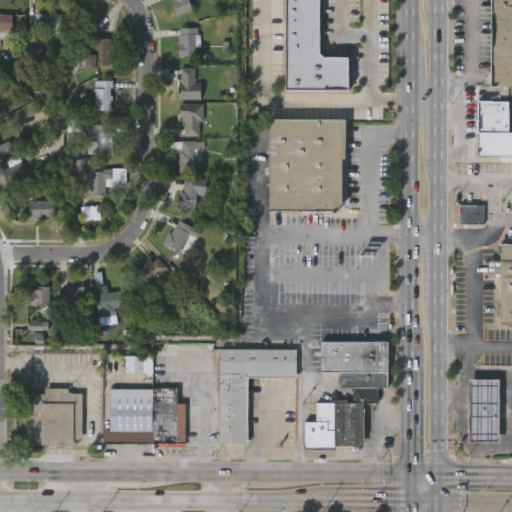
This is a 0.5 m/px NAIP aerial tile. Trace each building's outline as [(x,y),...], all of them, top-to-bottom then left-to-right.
[(188,0),(193,11),(176,18),(172,7),(173,6),(171,2),(173,1),(172,0),(188,0)] [(284,0),(319,0),(319,53),(348,54),(348,90),(283,89),(284,0)] [(511,0),(511,84),(489,84),(489,0),(511,0)] [(0,13),(11,14),(10,30),(0,30),(0,13)] [(61,15),(60,29),(34,28),(35,14),(61,15)] [(196,28),(196,34),(201,34),(200,48),(196,48),(196,56),(179,56),(179,34),(181,34),(181,27),(196,28)] [(110,38),(110,44),(112,44),(112,56),(109,56),(109,65),(97,64),(97,69),(84,69),(84,54),(94,55),(94,47),(93,47),(94,38),(110,38)] [(42,49),(27,49),(27,64),(42,63),(42,49)] [(194,67),(194,82),(200,82),(200,99),(178,99),(178,86),(180,86),(181,67),(194,67)] [(110,90),(110,110),(94,109),(93,80),(112,80),(112,90),(110,90)] [(509,102),(509,132),(511,132),(511,156),(477,157),(477,101),(509,102)] [(202,105),(202,121),(199,122),(199,137),(184,137),(184,122),(182,122),(182,117),(178,117),(180,104),(202,105)] [(270,212),(268,212),(268,119),(344,120),(344,161),(341,161),(341,204),(334,213),(270,212)] [(80,132),(80,120),(68,120),(68,132),(80,132)] [(111,125),(111,131),(113,131),(113,135),(111,135),(112,154),(90,153),(90,125),(111,125)] [(0,143),(7,140),(12,150),(0,156),(0,143)] [(197,148),(197,172),(181,172),(181,149),(172,149),(172,141),(206,141),(206,148),(197,148)] [(18,189),(4,196),(0,188),(0,163),(17,155),(28,177),(16,184),(18,189)] [(59,183),(45,190),(36,170),(49,164),(59,183)] [(112,169),(112,180),(105,180),(105,196),(89,196),(89,178),(88,178),(88,175),(89,175),(89,172),(104,172),(104,169),(112,169)] [(205,179),(204,199),(195,198),(195,207),(177,206),(178,195),(182,196),(183,178),(205,179)] [(54,201),(54,218),(51,218),(51,220),(39,220),(39,218),(27,217),(28,201),(54,201)] [(484,224),(458,224),(458,205),(484,205),(484,224)] [(100,220),(99,206),(81,207),(82,222),(100,220)] [(179,220),(193,228),(179,252),(164,243),(163,241),(167,235),(169,232),(171,233),(179,220)] [(511,327),(508,327),(508,323),(500,323),(500,318),(496,318),(496,302),(500,302),(500,280),(487,280),(487,260),(500,260),(500,254),(498,254),(498,246),(501,244),(501,240),(509,240),(509,244),(511,244),(511,327)] [(161,257),(171,269),(149,287),(137,273),(153,259),(155,262),(161,257)] [(101,271),(102,285),(106,285),(107,291),(122,290),(124,308),(101,310),(100,302),(95,302),(92,272),(101,271)] [(48,307),(27,306),(27,289),(33,289),(33,287),(48,287),(48,307)] [(88,288),(88,303),(86,303),(86,309),(80,309),(80,303),(58,302),(58,290),(68,290),(68,288),(88,288)] [(48,322),(28,322),(28,331),(48,331),(48,322)] [(387,343),(387,389),(378,389),(378,404),(365,404),(365,447),(336,447),(336,451),(304,451),(304,423),(317,423),(317,404),(354,404),(354,388),(342,388),(342,374),(321,374),(321,342),(387,343)] [(246,445),(220,445),(220,350),(295,350),(295,379),(246,378),(246,445)] [(142,374),(124,374),(124,356),(151,356),(151,370),(142,371),(142,374)] [(499,443),(469,443),(468,380),(498,380),(499,443)] [(67,388),(67,393),(81,394),(80,440),(73,440),(73,445),(41,445),(41,439),(28,439),(28,394),(44,394),(44,388),(67,388)] [(176,389),(176,406),(183,406),(182,446),(102,445),(102,432),(108,432),(109,389),(176,389)]
